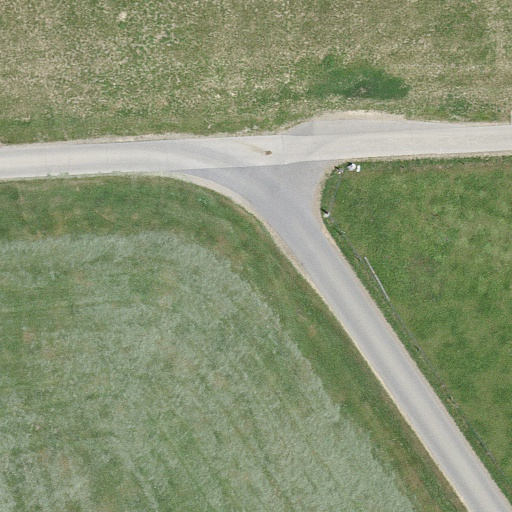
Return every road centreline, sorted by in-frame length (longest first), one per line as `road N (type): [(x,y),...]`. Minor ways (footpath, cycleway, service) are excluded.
road 1 (track): [(0,165),(511,139)]
road 2 (track): [(250,152),(489,511)]
